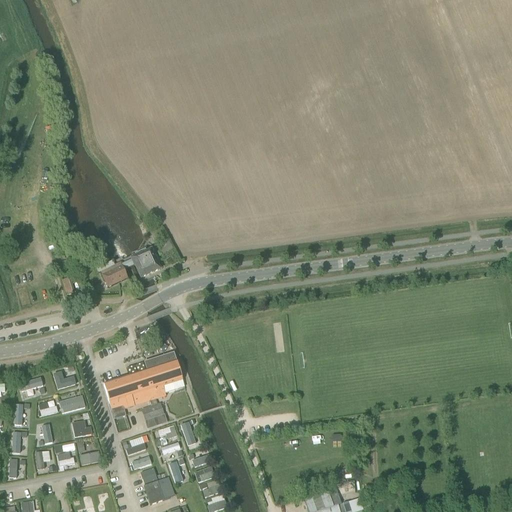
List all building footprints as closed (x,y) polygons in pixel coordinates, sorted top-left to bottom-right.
[(140,279),(159,270),(156,264),(159,263),(156,257),(154,258),(151,252),(146,254),(145,251),(135,255),(136,258),(132,260),(132,261),(127,263),(129,267),(134,265),(140,279)] [(100,273),(107,289),(126,280),(119,264),(100,273)] [(61,281),(66,296),(74,293),(70,279),(61,281)] [(144,363),(147,372),(103,385),(112,414),(166,398),(162,388),(183,382),(176,362),(173,354),(144,363)] [(76,387),(73,378),(66,380),(63,372),(55,375),(59,391),(76,387)] [(44,380),(31,380),(32,389),(44,389),(44,380)] [(84,396),(59,403),(63,415),(88,408),(84,396)] [(56,401),(40,403),(41,416),(58,415),(56,401)] [(164,417),(163,413),(165,412),(163,408),(161,409),(160,404),(141,411),(145,423),(164,417)] [(16,406),(16,427),(24,427),(25,406),(16,406)] [(88,435),(84,421),(70,425),(75,440),(88,435)] [(51,426),(42,427),(44,445),(53,444),(51,426)] [(54,427),(54,435),(61,434),(62,442),(70,442),(68,426),(54,427)] [(176,427),(159,429),(161,440),(177,438),(176,427)] [(21,451),(22,433),(13,433),(12,456),(26,457),(26,452),(21,451)] [(179,443),(162,449),(164,455),(181,449),(179,443)] [(64,446),(54,448),(56,455),(65,453),(64,446)] [(189,456),(196,470),(210,462),(204,449),(189,456)] [(37,471),(46,471),(46,463),(51,463),(50,452),(36,453),(37,471)] [(82,467),(102,463),(100,453),(80,457),(82,467)] [(73,454),(58,456),(59,467),(74,466),(73,454)] [(19,479),(20,460),(11,460),(10,479),(19,479)] [(178,462),(169,466),(176,486),(186,482),(178,462)] [(195,473),(199,484),(214,479),(211,468),(195,473)] [(153,470),(140,475),(144,486),(157,481),(153,470)] [(143,487),(150,507),(164,502),(157,482),(143,487)] [(216,482),(200,486),(204,499),(220,494),(216,482)] [(332,489),(303,498),(307,511),(339,511),(337,506),(332,489)] [(22,511),(40,511),(41,510),(35,511),(34,502),(22,504),(22,511)] [(350,511),(348,503),(342,505),(344,511),(350,511)]
